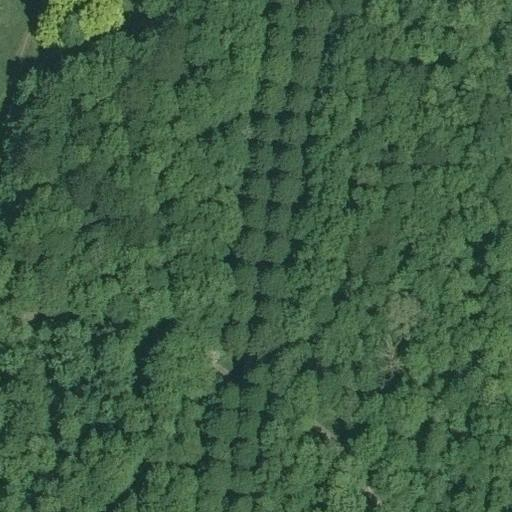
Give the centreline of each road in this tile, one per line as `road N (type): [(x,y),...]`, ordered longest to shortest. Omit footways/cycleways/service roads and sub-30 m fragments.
road 1 (unknown): [(285,101),(208,140),(182,173),(165,203),(169,274),(205,351),(313,423),(389,511)]
road 2 (unknown): [(0,246),(168,268),(110,434),(72,511)]
road 3 (unknown): [(41,0),(14,50),(0,163)]
